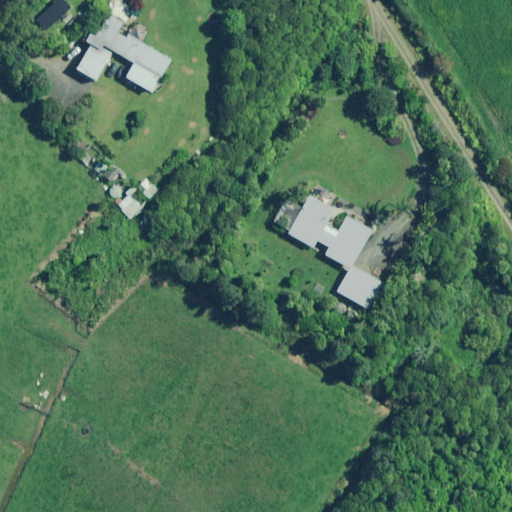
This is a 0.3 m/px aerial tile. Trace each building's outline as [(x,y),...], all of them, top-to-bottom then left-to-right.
[(121,79),(154,97),(174,61),(129,36),(128,39),(119,34),(125,23),(104,11),(71,70),(98,85),(115,56),(129,65),(121,79)] [(97,147),(87,155),(81,149),(75,154),(85,165),(85,164),(88,168),(104,154),(97,147)] [(110,167),(102,159),(93,169),(101,176),(110,167)] [(309,194),(286,237),(310,250),(316,240),(331,248),(327,257),(349,269),(370,229),(344,215),(336,231),(329,227),(339,210),(309,194)] [(141,209),(129,196),(117,206),(129,219),(141,209)] [(353,266),(339,291),(370,308),(384,283),(353,266)]
